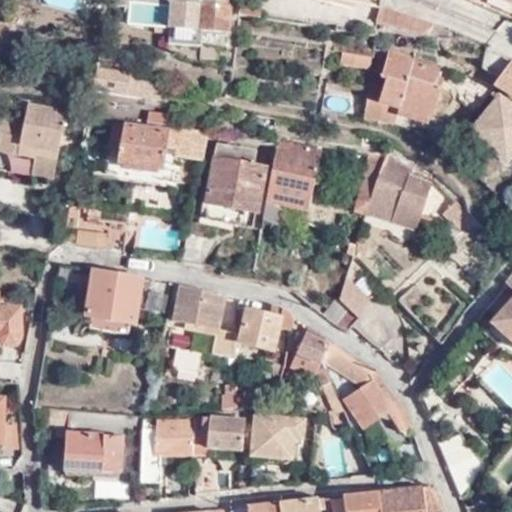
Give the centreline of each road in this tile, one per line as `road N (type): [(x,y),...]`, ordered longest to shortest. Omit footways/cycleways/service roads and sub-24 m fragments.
road 1 (residential): [(40,250),(290,301),(388,373),(407,399),(450,511)]
road 2 (residential): [(130,511),(407,480)]
road 3 (residential): [(35,511),(28,359)]
